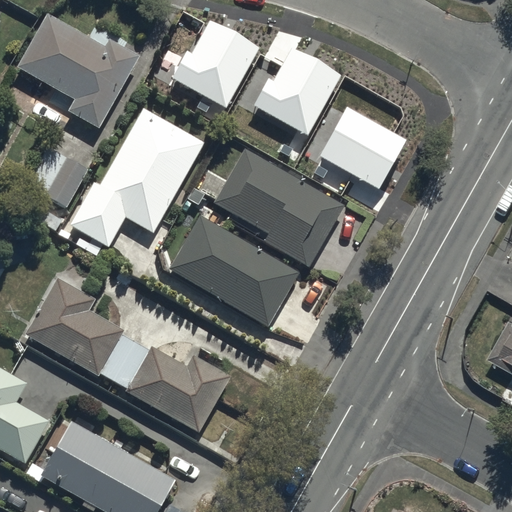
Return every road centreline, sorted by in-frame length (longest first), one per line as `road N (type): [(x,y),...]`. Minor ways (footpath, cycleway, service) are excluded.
road 1 (tertiary): [(511,113),(360,384)]
road 2 (residential): [(511,89),(352,0)]
road 3 (residential): [(360,384),(511,470)]
road 4 (tertiary): [(360,384),(288,511)]
